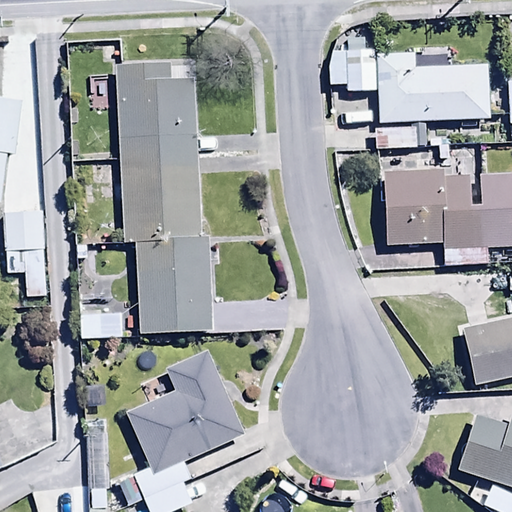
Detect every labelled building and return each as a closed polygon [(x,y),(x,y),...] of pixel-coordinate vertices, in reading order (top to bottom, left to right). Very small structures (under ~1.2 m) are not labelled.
[(377,98),(380,129),(488,126),(487,71),(416,73),(416,60),(378,61),(378,55),(329,56),(330,90),(346,90),(346,99),(377,98)] [(198,241),(193,84),(169,85),(168,69),(114,71),(120,248),(136,248),(139,338),(211,335),(207,241),(198,241)] [(21,106),(0,102),(0,207),(6,161),(14,162),(21,106)] [(417,137),(374,138),(374,156),(417,155),(417,137)] [(511,177),(479,178),(480,209),(471,209),(471,183),(442,183),(442,177),(384,177),(385,249),(441,248),(442,269),(485,268),(485,253),(511,252),(511,177)] [(47,303),(41,216),(2,219),(6,280),(24,279),(26,304),(47,303)] [(121,317),(79,319),(80,347),(122,345),(121,317)] [(511,322),(462,333),(473,388),(511,380),(511,322)] [(243,439),(206,355),(163,374),(172,396),(125,416),(150,473),(118,488),(128,511),(142,505),(145,511),(184,511),(190,509),(180,486),(192,481),(185,465),(243,439)] [(511,425),(510,432),(475,420),(457,476),(511,493),(511,425)] [(511,511),(511,498),(490,489),(487,495),(473,488),(466,504),(484,511),(511,511)]
